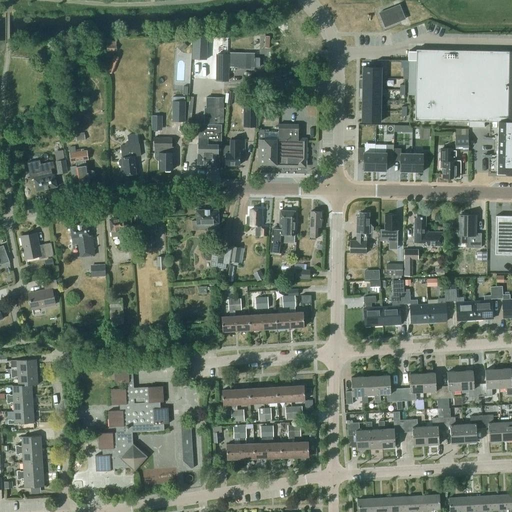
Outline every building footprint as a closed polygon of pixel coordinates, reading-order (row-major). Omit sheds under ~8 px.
[(394,7),(379,13),(385,27),(400,21),(394,7)] [(207,35),(193,34),(192,58),(206,59),(207,35)] [(188,46),(182,40),(176,46),(182,52),(188,46)] [(120,41),(107,41),(106,45),(107,45),(107,52),(116,52),(116,46),(120,46),(120,41)] [(488,157),(488,173),(511,173),(511,51),(416,49),(416,51),(408,51),(408,60),(408,67),(408,95),(415,95),(415,120),(469,121),(484,121),(489,121),(489,137),(494,137),(494,138),(498,138),(498,156),(493,156),(493,157),(488,157)] [(230,52),(230,67),(254,68),(254,66),(260,66),(260,57),(254,57),(254,53),(230,52)] [(216,80),(228,80),(228,54),(217,54),(216,80)] [(119,57),(114,55),(107,72),(112,74),(119,57)] [(380,78),(381,67),(363,67),(363,78),(380,78)] [(363,78),(363,89),(380,89),(380,78),(363,78)] [(234,98),(245,100),(246,91),(235,89),(234,98)] [(380,100),(380,89),(363,89),(363,100),(380,100)] [(174,101),(173,101),(173,121),(185,121),(186,101),(186,97),(174,97),(174,101)] [(380,100),(363,100),(362,110),(380,111),(380,100)] [(204,124),(199,124),(197,164),(206,164),(206,166),(219,166),(219,156),(218,156),(218,145),(221,145),(222,103),(208,102),(208,107),(205,107),(204,124)] [(277,103),(264,103),(264,113),(277,113),(277,103)] [(256,107),(244,107),(244,126),(256,127),(256,107)] [(380,111),(362,110),(362,122),(380,122),(380,111)] [(151,119),(151,130),(160,130),(160,119),(151,119)] [(259,129),(259,133),(258,166),(306,167),(307,140),(298,140),(299,124),(279,124),(279,132),(264,132),(264,130),(259,129)] [(85,139),(84,132),(75,133),(76,141),(85,139)] [(139,143),(138,143),(137,134),(128,135),(128,141),(126,141),(125,143),(125,145),(120,145),(122,158),(120,158),(119,160),(119,165),(121,166),(120,167),(121,174),(124,174),(124,175),(136,173),(134,156),(140,155),(140,156),(141,156),(139,143)] [(455,135),(455,148),(462,148),(462,151),(468,151),(468,134),(455,135)] [(159,169),(165,169),(166,171),(170,171),(171,169),(172,169),(173,152),(172,152),(172,138),(154,137),(154,147),(155,147),(155,152),(154,152),(154,153),(155,153),(155,156),(155,157),(156,158),(156,159),(157,159),(158,160),(159,160),(159,169)] [(245,140),(230,140),(230,153),(226,153),(226,164),(240,165),(240,158),(244,158),(245,140)] [(78,183),(90,181),(89,177),(93,177),(95,175),(94,171),(92,170),(88,171),(87,165),(86,165),(85,159),(89,159),(87,150),(85,151),(84,149),(82,149),(82,151),(76,152),(75,147),(69,148),(71,161),(75,161),(75,165),(70,166),(71,179),(75,181),(78,181),(78,183)] [(358,160),(364,160),(363,170),(375,171),(375,152),(364,152),(364,147),(358,147),(358,160)] [(400,171),(411,171),(411,153),(401,153),(401,148),(394,148),(394,160),(400,161),(400,171)] [(460,177),(460,161),(453,161),(453,148),(443,148),(443,161),(441,161),(441,168),(443,168),(442,177),(455,178),(455,177),(460,177)] [(386,153),(375,152),(375,171),(386,171),(386,153)] [(423,153),(411,153),(411,171),(422,172),(423,153)] [(40,160),(27,162),(31,180),(34,179),(36,191),(57,187),(54,174),(52,174),(51,171),(50,171),(50,168),(54,168),(53,161),(40,164),(40,160)] [(67,171),(64,160),(55,162),(58,173),(67,171)] [(196,210),(196,220),(192,221),(192,230),(218,229),(218,223),(218,209),(196,210)] [(260,217),(260,209),(250,209),(250,217),(247,217),(247,224),(250,225),(255,225),(255,236),(260,236),(266,236),(266,228),(260,228),(260,225),(260,217)] [(281,252),(282,234),(294,235),(295,211),(280,210),(279,229),(272,228),(270,251),(281,252)] [(316,239),(317,226),(321,226),(321,211),(310,211),(309,239),(316,239)] [(156,247),(154,227),(156,227),(155,213),(137,215),(138,231),(147,230),(148,235),(146,235),(147,248),(156,247)] [(373,227),(370,224),(369,224),(369,213),(359,213),(359,216),(357,216),(356,240),(350,240),(349,253),(366,253),(366,233),(370,233),(373,231),(373,227)] [(387,214),(385,214),(385,229),(390,229),(390,237),(397,237),(397,229),(398,214),(393,214),(391,213),(388,213),(387,214)] [(442,246),(442,232),(427,232),(428,228),(425,228),(426,214),(417,214),(417,217),(414,217),(414,242),(427,242),(427,245),(442,246)] [(481,247),(481,233),(475,233),(475,215),(459,215),(459,228),(455,228),(455,241),(468,242),(467,247),(481,247)] [(511,215),(496,215),(495,254),(511,254),(511,215)] [(129,250),(126,229),(127,229),(125,217),(109,219),(112,237),(121,236),(122,241),(121,241),(122,251),(129,250)] [(95,255),(93,241),(91,241),(89,224),(70,226),(73,243),(80,242),(83,257),(95,255)] [(39,245),(36,233),(20,236),(21,238),(19,238),(20,245),(22,245),(25,259),(40,256),(41,258),(53,256),(51,242),(39,245)] [(223,262),(225,248),(213,246),(211,260),(223,262)] [(240,248),(232,246),(230,261),(238,262),(240,248)] [(0,264),(9,261),(4,248),(0,249),(0,264)] [(405,249),(404,274),(412,274),(412,259),(418,259),(418,249),(405,249)] [(402,274),(402,264),(386,264),(386,274),(402,274)] [(106,266),(92,266),(92,276),(106,276),(106,266)] [(309,278),(309,271),(295,270),(294,278),(309,278)] [(257,281),(264,277),(261,272),(254,275),(257,281)] [(52,289),(58,288),(56,278),(43,281),(45,290),(28,293),(31,309),(55,304),(52,289)] [(511,316),(511,298),(510,299),(510,294),(503,294),(502,286),(496,287),(497,298),(502,298),(503,317),(511,316)] [(497,298),(496,287),(491,287),(491,295),(484,295),(484,300),(474,301),(475,319),(493,318),(491,299),(497,298)] [(427,304),(428,320),(428,321),(446,321),(445,301),(450,301),(450,289),(445,290),(445,298),(438,298),(438,303),(427,304)] [(475,319),(474,301),(464,302),(463,296),(456,297),(456,289),(450,289),(450,301),(456,301),(457,320),(475,319)] [(428,321),(428,320),(427,304),(418,304),(417,299),(410,299),(410,291),(404,292),(405,303),(410,303),(412,322),(428,321)] [(381,306),(382,320),(382,325),(400,324),(399,304),(405,303),(404,292),(398,292),(399,300),(391,300),(392,306),(381,306)] [(304,326),(303,320),(303,312),(295,312),(294,306),(295,306),(294,295),(287,296),(288,306),(288,313),(289,327),(304,326)] [(301,303),(311,303),(311,295),(301,295),(301,303)] [(363,297),(364,320),(365,326),(382,325),(382,320),(381,306),(371,307),(371,302),(376,302),(375,296),(363,297)] [(112,311),(124,310),(123,298),(111,299),(112,311)] [(222,331),(235,330),(235,320),(234,315),(234,309),(229,309),(229,316),(221,316),(222,331)] [(261,314),(262,320),(262,329),(276,328),(275,320),(275,313),(261,314)] [(275,313),(275,320),(276,328),(289,327),(288,313),(275,313)] [(248,315),(248,320),(249,330),(262,329),(262,320),(261,314),(248,315)] [(234,315),(235,320),(235,330),(249,330),(248,320),(248,315),(234,315)] [(11,369),(11,373),(37,372),(36,359),(17,360),(17,369),(14,369),(11,369)] [(134,471),(148,456),(133,443),(133,432),(164,430),(164,423),(169,423),(167,407),(160,408),(160,402),(163,402),(161,386),(133,388),(131,366),(113,367),(115,382),(125,382),(125,388),(111,389),(111,404),(119,404),(120,410),(108,410),(109,426),(115,426),(115,432),(98,433),(99,449),(102,449),(102,455),(95,455),(96,471),(111,470),(111,469),(114,468),(114,472),(115,472),(115,468),(130,467),(134,471)] [(511,368),(496,369),(497,387),(506,386),(506,395),(511,394),(511,382),(511,368)] [(485,383),(478,384),(479,396),(492,395),(491,387),(497,387),(496,369),(485,369),(485,383)] [(473,370),(459,371),(460,389),(468,389),(469,396),(479,396),(478,384),(473,384),(473,370)] [(453,389),(460,389),(459,371),(447,372),(448,386),(440,386),(441,398),(454,397),(453,389)] [(18,385),(31,385),(37,384),(37,372),(11,373),(11,378),(15,378),(15,377),(17,376),(18,385)] [(435,372),(420,373),(422,391),(430,391),(431,399),(441,398),(440,386),(435,386),(435,372)] [(403,388),(403,400),(405,400),(405,405),(410,405),(410,400),(416,399),(416,392),(422,391),(420,373),(409,374),(409,388),(403,388)] [(389,375),(375,376),(376,394),(380,394),(387,393),(387,401),(403,400),(403,388),(390,389),(389,375)] [(363,395),(363,376),(351,377),(351,391),(345,391),(346,403),(352,403),(352,395),(361,395),(361,402),(368,402),(367,395),(363,395)] [(380,401),(380,394),(376,394),(375,376),(363,376),(363,395),(367,395),(374,394),(374,402),(380,401)] [(32,397),(31,385),(18,385),(12,385),(13,395),(10,395),(10,394),(6,394),(7,399),(32,397)] [(304,385),(290,386),(290,400),(305,399),(304,385)] [(277,401),(290,400),(290,386),(276,387),(277,401)] [(250,403),(263,402),(263,387),(249,388),(250,403)] [(276,387),(263,387),(263,402),(277,401),(276,387)] [(249,388),(236,389),(236,403),(250,403),(249,388)] [(238,421),(237,410),(236,403),(236,389),(222,390),(223,404),(231,404),(232,410),(233,421),(238,421)] [(13,402),(14,411),(33,410),(32,397),(7,399),(7,403),(11,403),(11,402),(13,402)] [(291,406),(291,417),(302,416),(301,405),(291,406)] [(244,409),(237,410),(238,421),(245,420),(244,409)] [(34,422),(33,410),(14,411),(15,420),(12,420),(12,419),(8,419),(8,424),(34,422)] [(500,418),(500,421),(502,440),(511,439),(511,413),(507,413),(508,417),(500,418)] [(502,440),(500,421),(493,422),(493,414),(480,415),(481,428),(488,427),(489,441),(502,440)] [(470,423),(462,424),(463,442),(477,442),(476,428),(481,428),(480,415),(470,415),(470,423)] [(455,416),(442,417),(443,430),(450,430),(451,443),(463,442),(462,424),(455,424),(455,416)] [(438,431),(443,430),(442,417),(432,418),(432,425),(424,426),(425,445),(439,444),(438,431)] [(405,432),(405,419),(393,420),(394,428),(384,428),(384,421),(378,421),(378,429),(380,428),(381,447),(395,446),(394,433),(405,432)] [(405,419),(405,432),(412,432),(413,445),(425,445),(424,426),(417,426),(417,419),(405,419)] [(381,447),(380,428),(378,429),(372,429),(371,421),(365,422),(366,429),(367,429),(369,448),(381,447)] [(367,429),(366,429),(359,430),(358,422),(347,423),(348,435),(355,435),(356,449),(369,448),(367,429)] [(294,442),(293,435),(293,425),(287,425),(287,435),(288,435),(289,442),(280,443),(281,457),(294,457),(294,442)] [(240,458),(239,444),(239,437),(239,426),(233,427),(233,437),(234,437),(234,444),(226,444),(227,459),(240,458)] [(266,443),(266,436),(266,426),(260,426),(261,443),(253,443),(253,458),(267,457),(266,443)] [(16,445),(16,450),(41,448),(41,435),(22,437),(22,446),(20,446),(20,445),(16,445)] [(308,442),(294,442),(294,457),(309,456),(308,442)] [(253,443),(239,444),(240,458),(253,458),(253,443)] [(280,443),(266,443),(267,457),(281,457),(280,443)] [(23,453),(23,462),(42,461),(41,448),(16,450),(17,454),(20,454),(20,453),(23,453)] [(193,467),(193,459),(183,459),(191,467),(193,467)] [(43,473),(42,461),(23,462),(24,471),(21,471),(21,470),(18,470),(18,475),(43,473)] [(43,473),(18,475),(18,479),(21,479),(21,478),(24,478),(25,487),(44,486),(43,473)] [(511,493),(497,495),(497,509),(498,509),(499,511),(503,511),(503,509),(511,508),(511,493)] [(422,495),(422,510),(424,510),(424,511),(428,511),(428,510),(440,509),(439,494),(422,495)] [(422,495),(406,496),(406,511),(408,511),(407,511),(411,511),(412,511),(422,510),(422,495)] [(497,495),(481,496),(482,510),(482,511),(486,511),(487,510),(497,509),(497,495)] [(406,496),(390,497),(390,511),(391,511),(395,511),(396,511),(406,511),(406,496)] [(470,511),(482,510),(481,496),(465,497),(466,511),(470,511)] [(390,497),(374,498),(374,511),(387,511),(390,511),(390,497)] [(454,511),(466,511),(465,497),(449,497),(450,511),(454,511)] [(374,511),(374,498),(358,499),(358,511),(374,511)]
